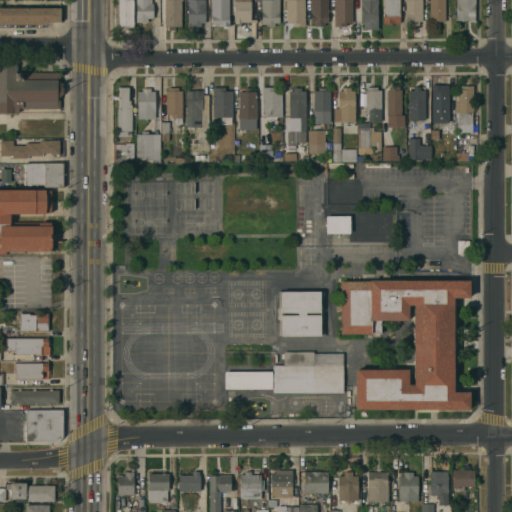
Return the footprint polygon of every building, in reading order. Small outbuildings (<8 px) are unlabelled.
[(132,0),(133,27),(116,27),(115,0),(132,0)] [(151,0),(151,2),(152,2),(152,17),(147,17),(147,22),(136,22),(136,0),(151,0)] [(164,26),(164,0),(180,0),(180,26),(164,26)] [(204,0),(204,22),(200,22),(200,26),(192,26),(192,22),(187,22),(187,0),(204,0)] [(228,0),(228,25),(221,25),(221,23),(211,24),(210,0),(228,0)] [(250,0),(250,19),(256,19),(256,21),(241,21),(241,23),(234,23),(234,0),(250,0)] [(278,0),(278,22),(273,22),(273,26),(266,26),(266,22),(261,22),(261,0),(278,0)] [(304,0),(304,26),(293,26),(293,22),(286,22),(286,0),(304,0)] [(327,0),(327,22),(323,22),(324,25),(314,25),(314,22),(310,22),(310,0),(327,0)] [(351,0),(351,22),(345,22),(345,26),(334,26),(333,0),(351,0)] [(377,0),(377,28),(363,28),(363,22),(360,22),(360,0),(377,0)] [(399,0),(399,22),(383,22),(383,0),(399,0)] [(422,0),(422,21),(418,21),(418,24),(410,24),(410,21),(406,21),(406,0),(422,0)] [(445,0),(445,21),(438,21),(438,24),(431,24),(431,0),(445,0)] [(474,0),(474,20),(467,20),(467,19),(456,19),(456,0),(474,0)] [(60,22),(48,22),(48,24),(0,24),(0,7),(60,7),(60,22)] [(59,108),(18,108),(18,112),(0,112),(0,64),(15,64),(15,72),(59,72),(59,84),(62,87),(62,92),(59,96),(59,108)] [(472,112),(471,112),(471,124),(456,124),(455,89),(457,89),(457,85),(472,85),(472,112)] [(281,116),(262,116),(262,86),(273,86),(273,90),(281,90),(281,116)] [(380,121),(368,121),(368,112),(365,112),(365,86),(376,86),(376,90),(380,90),(380,121)] [(401,114),(403,114),(403,126),(386,126),(386,89),(388,89),(388,86),(399,86),(399,89),(400,89),(401,114)] [(424,119),(408,119),(409,89),(413,89),(413,86),(419,86),(419,89),(424,89),(424,119)] [(448,113),(447,113),(447,118),(440,118),(440,119),(431,119),(431,110),(432,110),(432,86),(448,86),(448,113)] [(131,131),(124,131),(124,133),(118,133),(118,131),(116,131),(116,108),(118,108),(118,99),(116,99),(115,98),(115,97),(116,96),(118,95),(118,87),(128,87),(128,100),(129,100),(129,104),(131,105),(131,131)] [(181,123),(174,123),(174,117),(171,117),(171,115),(170,115),(170,113),(166,113),(166,90),(167,90),(167,87),(177,87),(177,90),(181,90),(181,123)] [(232,116),(231,116),(231,124),(221,124),(221,116),(212,117),(212,87),(224,87),(224,91),(231,90),(232,116)] [(256,118),(238,118),(238,91),(243,91),(243,87),(250,87),(250,91),(255,91),(255,100),(256,100),(256,118)] [(305,142),(304,142),(304,144),(287,144),(287,130),(294,130),(294,117),(288,117),(288,90),(292,90),(292,87),(300,87),(300,90),(305,90),(305,142)] [(330,122),(314,122),(313,91),(318,91),(318,87),(324,87),(324,90),(329,90),(330,122)] [(354,107),(353,107),(353,121),(333,121),(333,107),(338,107),(337,90),(342,90),(342,87),(349,87),(349,90),(354,90),(354,107)] [(154,118),(137,118),(137,91),(142,91),(142,88),(150,88),(150,91),(154,91),(154,118)] [(208,126),(185,126),(185,113),(185,109),(185,105),(186,105),(186,90),(201,90),(201,94),(208,94),(208,126)] [(168,140),(160,140),(160,121),(168,121),(168,140)] [(339,148),(355,148),(355,160),(332,161),(332,127),(339,127),(339,148)] [(359,127),(368,127),(368,130),(380,130),(380,141),(368,141),(368,147),(359,147),(359,127)] [(324,153),(308,153),(308,129),(324,130),(324,153)] [(159,162),(152,162),(152,159),(135,159),(136,134),(140,134),(141,131),(147,131),(147,133),(160,133),(159,162)] [(408,158),(408,137),(418,137),(418,145),(430,145),(430,158),(408,158)] [(58,140),(59,154),(58,154),(58,155),(55,155),(55,154),(49,154),(49,152),(42,153),(42,155),(28,155),(28,158),(11,158),(11,156),(9,156),(9,155),(0,155),(0,140),(12,140),(12,145),(24,145),(24,142),(40,142),(40,140),(58,140)] [(125,162),(113,162),(113,144),(125,144),(125,162)] [(272,160),(259,160),(258,144),(272,144),(272,160)] [(382,159),(382,146),(395,146),(395,154),(398,154),(398,159),(382,159)] [(296,160),(286,160),(285,152),(296,152),(296,160)] [(62,187),(44,187),(44,184),(25,184),(24,163),(62,163),(62,187)] [(0,168),(0,183),(21,183),(21,167),(0,168)] [(355,206),(326,206),(326,182),(355,182),(355,206)] [(6,251),(6,254),(0,254),(0,189),(45,189),(45,191),(50,191),(51,212),(9,213),(9,222),(50,222),(50,251),(6,251)] [(389,234),(350,234),(350,232),(326,232),(326,215),(349,215),(349,214),(389,214),(389,234)] [(468,253),(457,253),(457,240),(468,240),(468,253)] [(469,279),(469,297),(453,297),(453,391),(469,391),(469,409),(437,409),(437,411),(430,411),(430,409),(355,409),(355,369),(408,369),(408,384),(413,384),(413,304),(408,304),(408,319),(380,319),(380,332),(371,332),(371,333),(340,333),(340,280),(370,280),(370,279),(469,279)] [(320,312),(305,312),(305,314),(320,314),(320,335),(281,335),(280,314),(298,314),(298,312),(280,312),(280,291),(320,290),(320,312)] [(48,330),(20,330),(19,319),(18,319),(18,316),(20,316),(20,313),(29,313),(29,314),(35,314),(35,313),(47,313),(48,330)] [(48,337),(48,340),(49,340),(49,344),(48,344),(48,346),(49,346),(49,354),(42,354),(32,354),(32,356),(30,356),(30,354),(15,354),(15,350),(6,350),(6,337),(48,337)] [(343,392),(273,392),(273,365),(284,365),(284,351),(313,351),(313,352),(342,352),(343,392)] [(48,370),(42,370),(42,378),(15,379),(15,363),(48,362),(48,370)] [(271,388),(224,388),(224,371),(271,371),(271,388)] [(59,403),(11,403),(10,390),(59,390),(59,403)] [(62,436),(58,440),(26,440),(26,424),(23,424),(23,420),(26,420),(26,409),(62,409),(62,435),(62,436)] [(452,469),(469,469),(469,470),(473,470),(473,485),(459,485),(459,487),(452,487),(452,469)] [(271,472),(275,472),(275,470),(291,470),(292,496),(271,496),(271,472)] [(117,475),(124,475),(124,471),(133,471),(133,494),(117,494),(117,475)] [(192,474),(192,471),(199,471),(199,475),(205,475),(206,511),(194,511),(199,495),(200,490),(176,491),(176,484),(179,484),(178,474),(192,474)] [(239,474),(244,474),(244,471),(250,471),(250,474),(260,474),(260,498),(239,498),(239,474)] [(303,471),(327,471),(327,492),(304,492),(303,471)] [(344,475),(344,471),(351,471),(351,475),(357,475),(357,500),(338,500),(338,476),(344,475)] [(398,475),(399,475),(399,471),(412,471),(412,475),(417,475),(418,494),(417,494),(417,500),(398,500),(398,475)] [(429,471),(447,471),(447,494),(430,494),(429,471)] [(367,472),(387,472),(387,500),(367,500),(367,472)] [(169,473),(169,489),(167,489),(167,502),(149,502),(149,489),(148,489),(147,473),(169,473)] [(210,511),(210,480),(207,480),(207,475),(230,475),(230,491),(219,491),(219,511),(210,511)] [(10,482),(24,482),(24,485),(53,485),(53,501),(24,501),(24,498),(10,498),(10,482)] [(277,511),(277,505),(278,505),(278,502),(285,502),(285,506),(298,506),(298,511),(277,511)] [(299,511),(299,503),(317,503),(316,511),(299,511)] [(422,511),(422,503),(433,503),(433,511),(422,511)]
